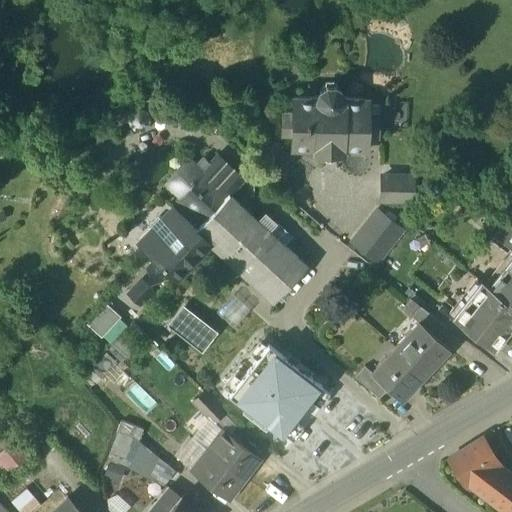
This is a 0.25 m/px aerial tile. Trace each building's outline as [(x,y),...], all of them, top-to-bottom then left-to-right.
[(315,95),(315,100),(291,100),(291,116),(281,115),(280,135),(291,135),(290,149),(314,150),(313,154),(341,154),(341,150),(365,151),(365,136),(375,136),(375,117),(366,117),(366,101),(341,101),(341,96),(339,91),(335,87),(331,85),(325,84),(320,86),(317,90),(315,95)] [(64,108),(55,118),(64,126),(73,115),(64,108)] [(217,154),(209,163),(203,157),(197,163),(228,193),(229,193),(242,178),(217,154)] [(197,163),(189,156),(166,182),(180,195),(174,199),(176,200),(199,224),(228,193),(197,163)] [(410,177),(379,177),(378,200),(409,201),(410,177)] [(229,193),(228,193),(199,224),(195,227),(208,239),(207,240),(272,302),(306,265),(229,193)] [(199,224),(176,200),(173,206),(188,221),(195,227),(199,224)] [(173,206),(172,205),(161,217),(159,215),(150,224),(152,226),(136,243),(148,254),(149,254),(153,258),(188,221),(173,206)] [(349,239),(379,263),(405,229),(375,205),(349,239)] [(511,226),(505,220),(493,235),(511,250),(511,226)] [(188,221),(153,258),(174,275),(207,240),(208,239),(195,227),(188,221)] [(511,256),(489,286),(481,280),(454,315),(495,346),(511,324),(511,256)] [(447,325),(421,305),(411,315),(418,323),(419,321),(436,337),(447,325)] [(112,341),(130,321),(114,307),(96,326),(112,341)] [(171,324),(201,348),(214,331),(184,307),(171,324)] [(418,323),(396,347),(425,374),(447,351),(448,352),(450,350),(436,337),(419,321),(418,323)] [(331,393),(266,345),(228,394),(292,442),(302,428),(293,421),(309,400),(320,409),(331,393)] [(425,374),(396,347),(372,372),(371,374),(388,389),(402,402),(404,400),(403,399),(425,374)] [(372,372),(365,366),(356,377),(380,399),(388,389),(371,374),(372,372)] [(141,381),(130,388),(145,410),(155,403),(141,381)] [(223,411),(203,391),(193,402),(213,422),(223,411)] [(143,429),(121,420),(116,431),(119,432),(138,440),(143,429)] [(257,457),(221,430),(208,450),(243,478),(257,457)] [(138,440),(119,432),(109,462),(129,470),(138,440)] [(16,436),(0,450),(0,463),(6,470),(31,447),(26,441),(23,443),(16,436)] [(465,484),(468,483),(504,511),(511,500),(511,481),(509,479),(511,475),(511,474),(498,463),(481,436),(448,457),(465,484)] [(243,478),(208,450),(194,470),(229,498),(243,478)] [(205,511),(182,493),(180,496),(169,487),(149,511),(205,511)] [(21,491),(7,505),(14,511),(16,511),(29,499),(21,491)] [(29,499),(16,511),(31,511),(36,507),(29,499)] [(78,511),(67,500),(53,511),(78,511)] [(9,511),(0,502),(0,511),(9,511)]
